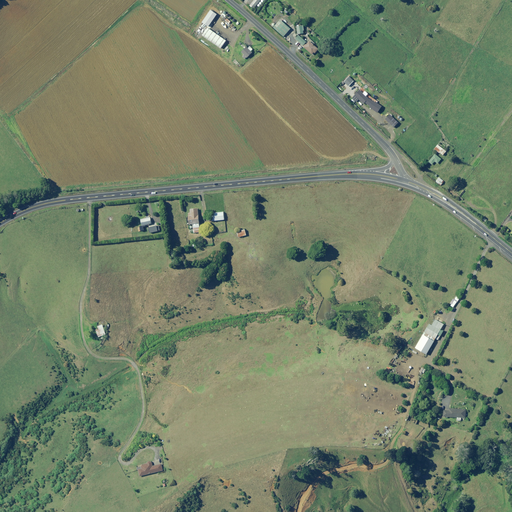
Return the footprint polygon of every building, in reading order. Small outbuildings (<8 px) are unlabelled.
[(253,0),(250,5),(254,9),(260,1),(258,0),(253,0)] [(284,20),(282,18),(273,27),(284,37),(291,29),(283,22),(284,20)] [(226,41),(208,28),(203,36),(221,48),(226,41)] [(306,42),(299,35),(295,39),(303,46),(306,42)] [(304,48),(312,55),(314,52),(315,53),(319,49),(308,40),(303,46),(302,47),(304,48)] [(253,49),(249,46),(246,50),(245,49),(242,52),(244,55),(243,57),(245,60),(252,53),(251,51),(253,49)] [(354,81),(350,77),(344,82),(349,87),(354,81)] [(358,88),(355,91),(356,93),(354,95),(364,104),(371,97),(360,86),(358,88)] [(446,151),(438,145),(434,149),(440,153),(443,155),(446,151)] [(441,159),(435,154),(430,162),(436,166),(441,159)] [(200,232),(198,209),(190,209),(191,214),(188,214),(189,225),(193,224),(194,233),(200,232)] [(225,220),(224,212),(211,213),(212,221),(225,220)] [(152,224),(149,214),(146,215),(146,218),(141,220),(142,226),(152,224)] [(247,235),(245,229),(237,231),(238,237),(247,235)] [(444,325),(436,320),(432,325),(430,324),(415,348),(427,355),(436,339),(438,340),(443,331),(441,330),(444,325)] [(106,335),(103,325),(98,327),(99,329),(96,330),(99,337),(106,335)] [(444,410),(443,417),(446,417),(446,418),(448,418),(448,417),(457,418),(457,421),(461,421),(461,418),(465,418),(466,410),(449,408),(449,411),(444,410)] [(147,463),(136,466),(138,471),(138,470),(140,477),(163,471),(161,464),(162,464),(161,459),(147,463)]
